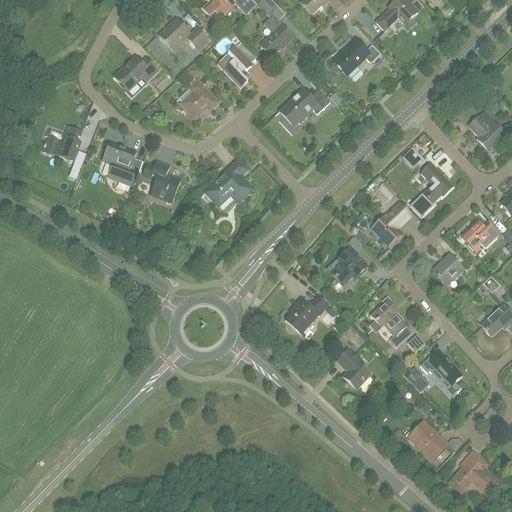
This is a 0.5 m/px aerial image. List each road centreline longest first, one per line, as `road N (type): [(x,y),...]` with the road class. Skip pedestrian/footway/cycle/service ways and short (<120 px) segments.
road 1 (residential): [(235,123),(209,145),(188,149),(127,126),(87,88),(86,66),(124,0)]
road 2 (tertiary): [(424,511),(228,346)]
road 3 (residential): [(491,369),(402,272),(486,188)]
road 4 (primary): [(23,511),(182,350)]
road 5 (primary): [(179,312),(0,201)]
road 6 (residential): [(235,123),(364,0)]
road 7 (tertiary): [(411,109),(511,14)]
road 8 (tertiary): [(222,307),(312,203)]
road 9 (tertiary): [(312,203),(411,109)]
